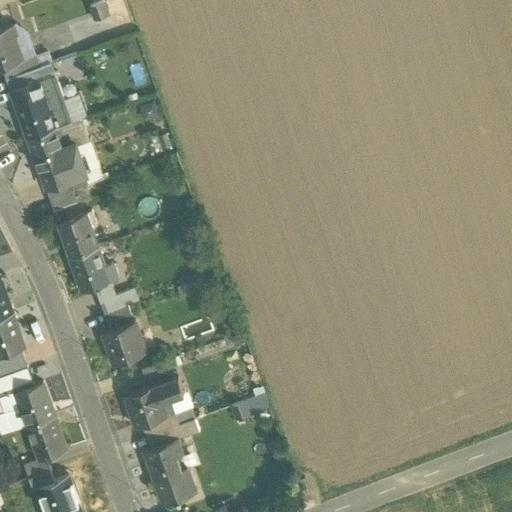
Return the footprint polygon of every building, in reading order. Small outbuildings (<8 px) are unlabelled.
[(103,0),(90,5),(95,19),(109,14),(103,0)] [(10,23),(0,26),(0,66),(2,65),(23,58),(10,23)] [(23,58),(2,65),(6,76),(30,68),(26,56),(23,58)] [(30,68),(6,76),(9,87),(55,71),(51,61),(30,68)] [(55,71),(9,87),(27,137),(29,136),(55,127),(73,121),(55,71)] [(73,121),(55,127),(62,146),(76,141),(77,142),(89,138),(81,118),(73,121)] [(55,127),(29,136),(42,171),(67,162),(66,159),(61,160),(57,149),(62,147),(62,146),(55,127)] [(76,141),(62,146),(62,147),(57,149),(61,160),(66,159),(67,162),(42,171),(46,183),(47,185),(82,172),(87,170),(77,142),(76,141)] [(82,172),(47,185),(46,183),(44,184),(48,196),(73,187),(86,183),(82,172)] [(73,187),(51,195),(56,209),(78,201),(73,187)] [(85,225),(81,213),(86,211),(86,209),(60,219),(72,254),(98,244),(91,223),(85,225)] [(98,244),(72,254),(84,288),(94,285),(111,279),(110,277),(104,279),(100,268),(106,266),(98,244)] [(0,277),(0,315),(12,311),(0,277)] [(111,279),(94,285),(100,300),(116,294),(111,279)] [(116,294),(100,300),(104,312),(127,303),(138,299),(134,287),(116,294)] [(127,303),(104,312),(108,323),(131,315),(127,303)] [(12,311),(0,315),(0,360),(0,361),(23,353),(21,346),(24,345),(12,311)] [(135,317),(104,328),(115,359),(146,348),(145,347),(139,349),(134,334),(140,332),(135,317)] [(23,353),(0,361),(4,373),(28,365),(23,353)] [(4,373),(0,374),(0,388),(32,377),(28,365),(4,373)] [(177,371),(125,389),(137,422),(141,420),(167,411),(162,397),(184,390),(177,371)] [(32,377),(0,388),(0,394),(0,395),(5,394),(5,393),(16,389),(34,383),(32,377)] [(34,383),(16,389),(21,404),(28,423),(54,413),(42,380),(34,383)] [(16,389),(5,393),(5,394),(0,395),(5,410),(10,408),(21,404),(16,389)] [(250,413),(245,399),(231,404),(236,418),(250,413)] [(21,404),(10,408),(5,410),(0,411),(0,424),(3,432),(11,429),(28,423),(21,404)] [(167,411),(141,420),(146,433),(170,424),(178,421),(174,409),(167,411)] [(54,413),(28,423),(34,440),(39,439),(44,452),(39,454),(40,456),(40,457),(47,455),(67,448),(54,413)] [(178,421),(170,424),(174,436),(178,434),(179,436),(199,429),(194,416),(178,421)] [(170,424),(146,433),(149,444),(174,436),(170,424)] [(149,444),(144,446),(163,500),(179,494),(179,497),(182,496),(181,494),(197,488),(179,436),(178,434),(174,436),(149,444)] [(47,455),(40,457),(40,456),(24,462),(29,476),(51,468),(51,467),(47,455)] [(51,468),(29,476),(33,488),(38,486),(38,485),(55,479),(51,468)] [(55,479),(38,485),(38,486),(45,505),(46,505),(48,511),(70,511),(81,508),(69,474),(55,479)] [(305,474),(295,477),(301,492),(310,489),(305,474)]
